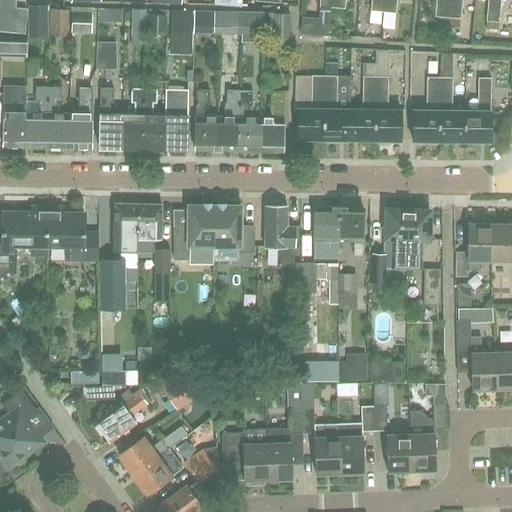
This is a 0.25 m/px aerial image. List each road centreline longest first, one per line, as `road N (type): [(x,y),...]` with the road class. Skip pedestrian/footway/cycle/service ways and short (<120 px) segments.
road 1 (residential): [(0,174),(511,184)]
road 2 (residential): [(252,511),(400,503)]
road 3 (residential): [(113,511),(71,461),(46,465),(41,495)]
road 4 (residential): [(459,498),(464,428),(511,418)]
